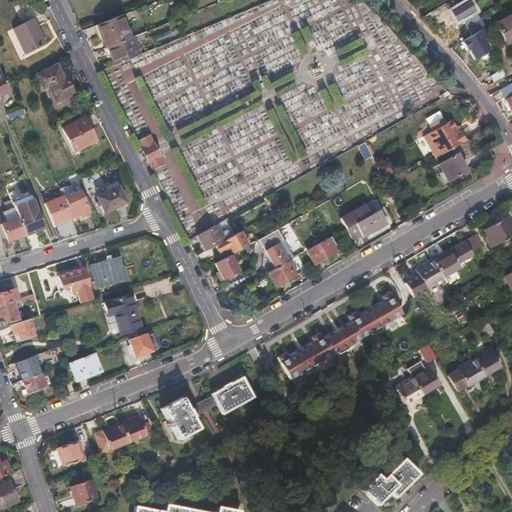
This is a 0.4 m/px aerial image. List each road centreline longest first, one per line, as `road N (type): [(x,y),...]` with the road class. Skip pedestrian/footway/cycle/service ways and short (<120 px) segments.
road 1 (residential): [(511,180),(228,343)]
road 2 (residential): [(160,218),(52,0)]
road 3 (residential): [(228,343),(16,431)]
road 4 (residential): [(393,0),(476,89),(511,144)]
road 5 (residential): [(160,218),(0,271)]
road 6 (unknown): [(61,251),(0,115)]
road 7 (residential): [(228,343),(160,218)]
road 8 (residential): [(511,422),(411,511)]
